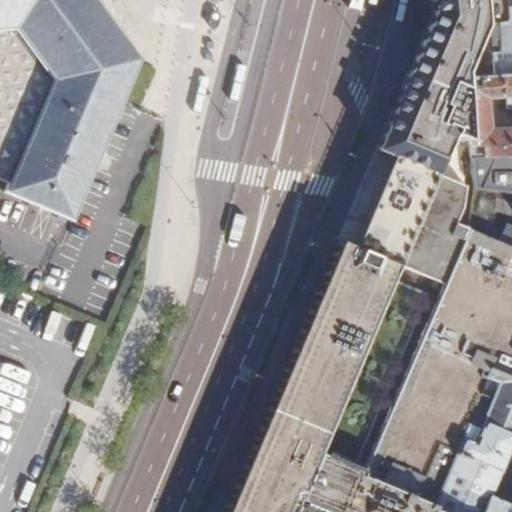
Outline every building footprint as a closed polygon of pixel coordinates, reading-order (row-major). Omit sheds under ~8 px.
[(93,0),(0,0),(0,181),(6,184),(2,192),(68,222),(96,156),(137,59),(93,0)] [(430,0),(432,16),(377,153),(395,159),(473,189),(470,157),(470,146),(465,92),(464,78),(492,77),(491,53),(497,52),(496,23),(507,22),(506,6),(505,0),(430,0)] [(511,0),(505,0),(506,6),(507,22),(496,23),(497,52),(491,53),(492,77),(511,74),(511,0)] [(511,74),(492,77),(464,78),(465,92),(470,146),(481,145),(482,156),(511,155),(511,74)] [(481,145),(470,146),(470,157),(482,156),(481,145)] [(470,157),(473,189),(511,194),(511,155),(482,156),(470,157)] [(406,271),(443,286),(466,230),(473,189),(395,159),(380,198),(360,251),(406,271)] [(511,194),(473,189),(466,230),(511,248),(511,194)] [(511,248),(466,230),(443,286),(511,314),(511,248)] [(226,511),(441,511),(361,478),(443,286),(406,271),(341,243),(226,511)] [(361,478),(441,511),(482,511),(490,496),(511,442),(511,314),(443,286),(399,389),(361,478)] [(511,511),(511,505),(490,496),(482,511),(511,511)]
